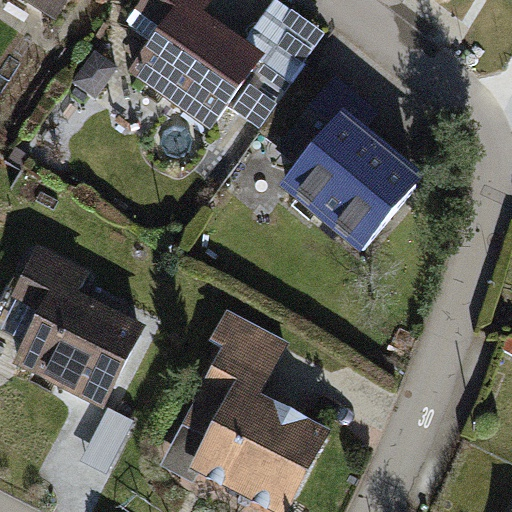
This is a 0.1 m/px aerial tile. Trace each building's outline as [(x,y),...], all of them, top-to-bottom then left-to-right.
[(33,0),(56,12),(62,0),(33,0)] [(259,63),(264,56),(245,42),(203,13),(211,0),(141,0),(132,13),(157,30),(150,40),(127,73),(210,132),(227,108),(233,100),(244,84),(253,72),(259,63)] [(245,42),(264,56),(259,63),(253,72),(244,84),(233,100),(227,108),(259,131),(276,107),(284,95),(290,86),(304,67),(324,38),(273,2),(253,31),(245,42)] [(356,259),(421,183),(363,134),(380,114),(337,77),(271,155),(293,174),(277,192),(356,259)] [(89,284),(42,261),(15,317),(41,329),(20,374),(107,415),(147,332),(81,301),(89,284)] [(265,511),(288,511),(331,432),(260,394),(288,343),(236,315),(176,426),(201,439),(185,469),(265,511)]
